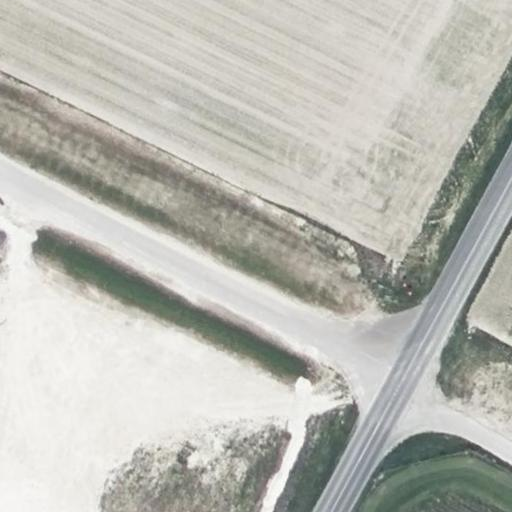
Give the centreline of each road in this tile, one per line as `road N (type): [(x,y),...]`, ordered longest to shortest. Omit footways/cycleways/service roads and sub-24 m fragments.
road 1 (unclassified): [(404,377),(0,185)]
road 2 (tertiary): [(404,377),(511,183)]
road 3 (tertiary): [(330,511),(404,377)]
road 4 (unclassified): [(511,456),(404,377)]
